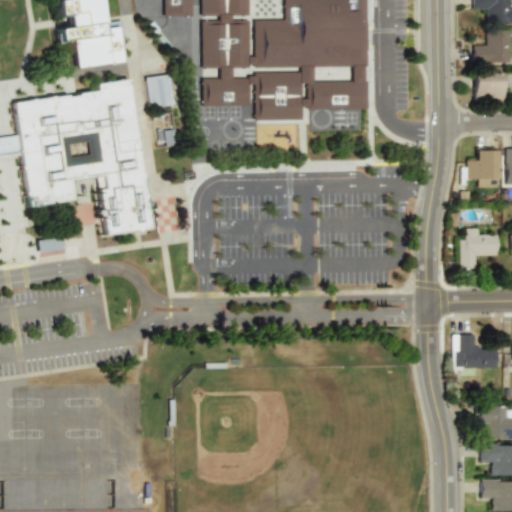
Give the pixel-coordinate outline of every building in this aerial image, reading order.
[(70,68),(118,61),(113,25),(102,27),(98,0),(59,0),(52,1),(58,42),(66,41),(70,68)] [(364,112),(363,0),(163,0),(164,14),(201,13),(203,109),(253,108),(254,125),(298,124),(300,113),(364,112)] [(479,23),(511,23),(511,1),(505,1),(505,0),(467,0),(467,12),(479,12),(479,23)] [(505,61),(505,29),(478,29),(478,40),(467,40),(467,61),(505,61)] [(141,76),(146,106),(169,102),(165,72),(141,76)] [(498,72),(469,72),(469,101),(498,101),(498,72)] [(124,78),(89,83),(90,90),(8,101),(23,206),(69,199),(66,177),(92,174),(101,233),(145,227),(124,78)] [(511,185),(511,147),(500,147),(500,185),(511,185)] [(492,149),(472,149),(472,160),(462,160),(462,178),(472,178),(472,186),(492,186),(492,149)] [(493,258),(493,237),(480,237),(480,227),(455,227),(455,269),(475,269),(475,258),(493,258)] [(59,250),(57,235),(32,239),(34,253),(59,250)] [(449,334),(449,371),(492,370),(492,344),(471,345),(471,334),(449,334)] [(511,416),(509,416),(509,405),(473,405),(473,427),(483,427),(483,438),(511,438),(511,416)] [(511,474),(511,443),(478,443),(478,464),(488,464),(488,474),(511,474)] [(475,500),(486,500),(486,511),(511,511),(511,478),(475,478),(475,500)]
